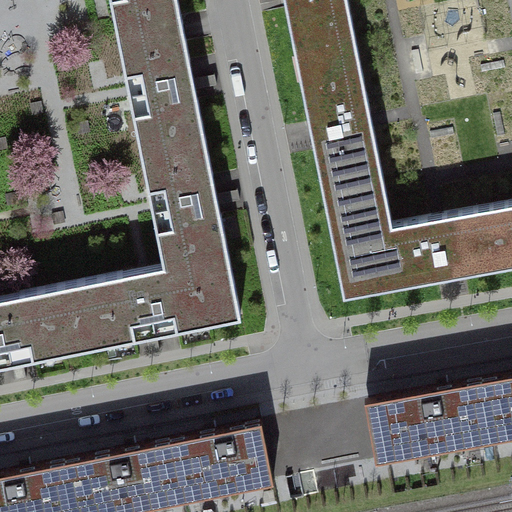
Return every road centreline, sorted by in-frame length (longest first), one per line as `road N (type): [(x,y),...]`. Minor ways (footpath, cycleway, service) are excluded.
road 1 (residential): [(304,363),(232,0)]
road 2 (residential): [(304,363),(0,425)]
road 3 (residential): [(511,325),(304,363)]
